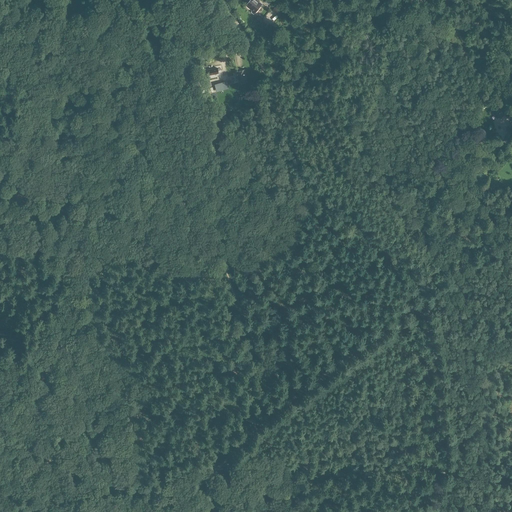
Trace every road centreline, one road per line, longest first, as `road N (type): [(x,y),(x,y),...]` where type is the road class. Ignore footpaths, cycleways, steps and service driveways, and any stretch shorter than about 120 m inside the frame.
road 1 (track): [(0,419),(61,299),(117,266),(143,235),(214,253),(286,404)]
road 2 (track): [(187,0),(152,138),(61,299)]
road 3 (track): [(274,99),(307,172),(412,266),(425,300)]
road 4 (track): [(425,300),(446,428),(435,508)]
road 5 (track): [(309,0),(511,40)]
road 6 (track): [(286,404),(425,300)]
